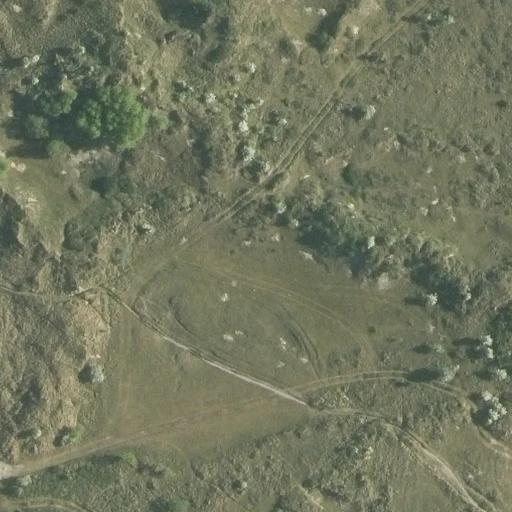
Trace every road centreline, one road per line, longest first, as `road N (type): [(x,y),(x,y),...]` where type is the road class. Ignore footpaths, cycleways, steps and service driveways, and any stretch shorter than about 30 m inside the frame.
road 1 (track): [(424,0),(251,197),(129,292),(116,352),(117,409),(85,450),(37,475),(0,474)]
road 2 (unknown): [(0,298),(56,305),(106,296),(148,313),(211,361),(374,430),(420,480),(466,511)]
